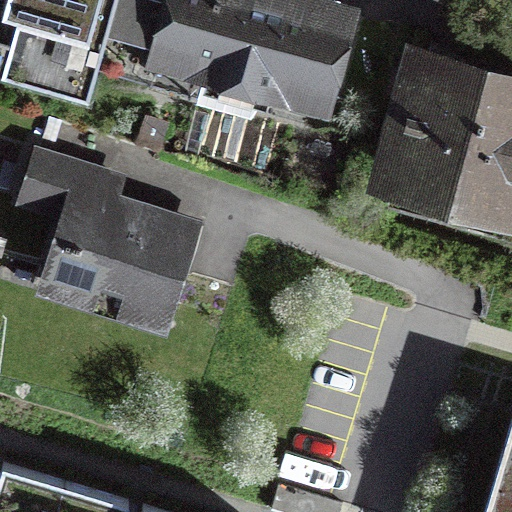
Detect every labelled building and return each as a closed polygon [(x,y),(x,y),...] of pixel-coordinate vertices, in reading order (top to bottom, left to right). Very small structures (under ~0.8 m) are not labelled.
[(166,0),(20,0),(7,47),(143,85),(166,0)] [(188,0),(168,74),(356,128),(388,15),(334,0),(188,0)] [(511,73),(409,47),(370,193),(511,230),(511,73)] [(126,180),(36,154),(19,212),(63,224),(41,302),(173,340),(207,222),(121,197),(126,180)] [(511,511),(511,441),(507,440),(485,511),(511,511)] [(191,511),(0,457),(0,511),(191,511)]
